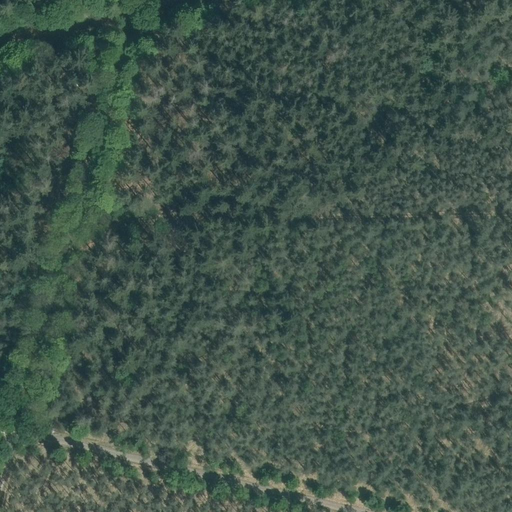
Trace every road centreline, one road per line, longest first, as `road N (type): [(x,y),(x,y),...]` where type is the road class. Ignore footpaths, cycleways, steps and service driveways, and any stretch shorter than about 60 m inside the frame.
road 1 (track): [(6,428),(348,511)]
road 2 (track): [(123,8),(0,40)]
